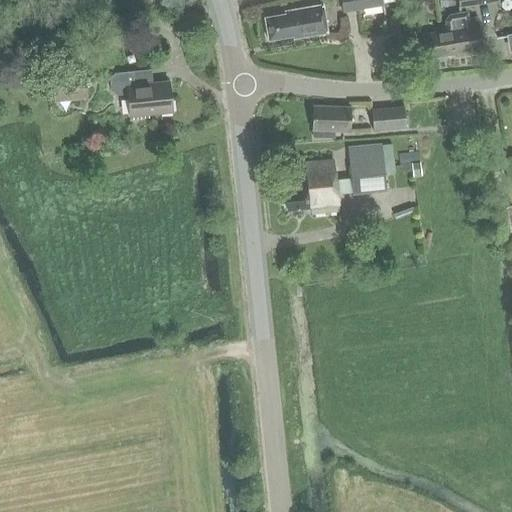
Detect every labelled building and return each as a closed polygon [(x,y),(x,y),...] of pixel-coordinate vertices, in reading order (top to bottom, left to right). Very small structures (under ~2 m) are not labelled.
[(81,0),(86,14),(103,8),(102,3),(111,0),(122,0),(127,16),(159,6),(157,0),(81,0)] [(380,0),(341,0),(343,13),(382,8),(381,4),(380,0)] [(440,0),(441,2),(455,0),(456,0),(458,8),(499,2),(498,0),(440,0)] [(285,10),(285,13),(264,16),(267,38),(291,35),(291,39),(299,38),(298,34),(307,33),(308,36),(325,34),(321,5),(285,10)] [(449,20),(450,28),(420,33),(424,57),(455,52),(456,55),(480,51),(474,15),(449,20)] [(144,85),(143,72),(118,73),(119,89),(127,89),(129,115),(132,115),(132,119),(148,118),(148,114),(171,112),(169,84),(144,85)] [(84,75),(52,77),(54,100),(86,98),(84,75)] [(348,131),(349,107),(312,106),(311,130),(313,130),(313,135),(334,136),(334,131),(348,131)] [(404,127),(402,107),(370,111),(373,131),(404,127)] [(334,180),(332,161),(291,165),(294,192),(285,193),(287,211),(310,208),(310,215),(338,211),(336,195),(352,193),(352,195),(384,191),(382,174),(394,173),(391,144),(347,149),(350,178),(334,180)] [(418,152),(398,154),(399,165),(419,162),(418,152)] [(419,162),(399,165),(400,172),(412,170),(413,178),(421,177),(419,162)] [(511,206),(499,209),(504,233),(511,231),(511,206)]
